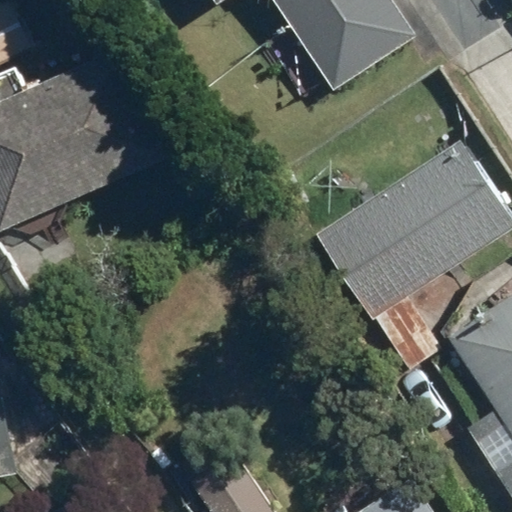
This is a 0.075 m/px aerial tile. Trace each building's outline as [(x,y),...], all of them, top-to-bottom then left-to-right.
[(215,0),(219,6),(228,0),(275,0),(336,92),(420,37),(396,1),(397,0),(215,0)] [(23,1),(0,9),(0,65),(41,50),(23,1)] [(135,51),(0,108),(0,219),(7,236),(182,162),(135,51)] [(511,226),(511,200),(464,135),(322,238),(383,321),(511,226)] [(511,298),(456,334),(507,413),(475,434),(511,492),(511,298)] [(0,478),(21,474),(7,389),(0,390),(0,478)] [(284,511),(231,442),(174,484),(194,511),(284,511)] [(441,511),(415,471),(359,511),(441,511)]
